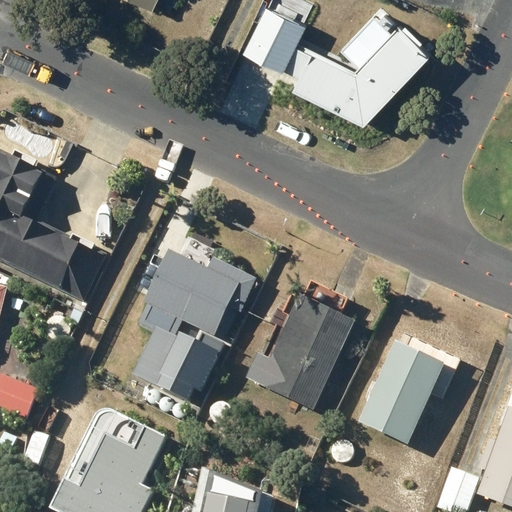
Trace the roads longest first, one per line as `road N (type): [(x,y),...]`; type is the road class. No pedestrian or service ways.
road 1 (residential): [(412,217),(0,19)]
road 2 (residential): [(511,20),(412,217)]
